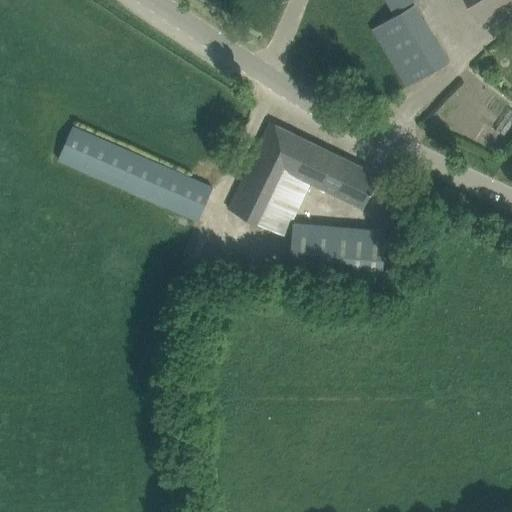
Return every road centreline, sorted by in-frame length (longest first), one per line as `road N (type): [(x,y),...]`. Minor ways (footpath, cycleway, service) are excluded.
road 1 (tertiary): [(511,199),(267,76)]
road 2 (tertiary): [(267,76),(153,0)]
